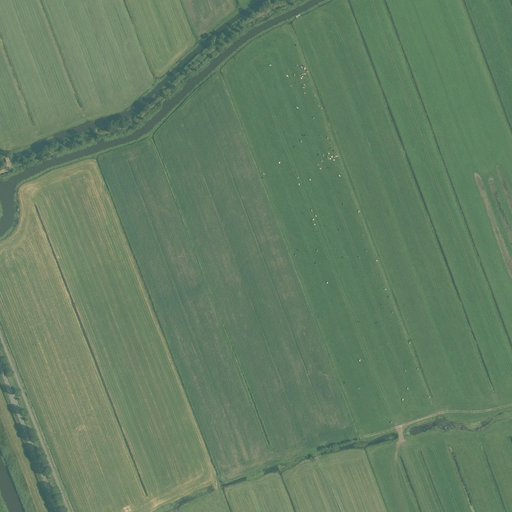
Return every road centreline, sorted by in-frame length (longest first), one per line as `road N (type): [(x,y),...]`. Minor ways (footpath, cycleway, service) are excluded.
road 1 (track): [(511,405),(445,412),(365,437),(321,438),(143,511)]
road 2 (unclassified): [(56,511),(0,366)]
road 3 (track): [(43,511),(0,399)]
